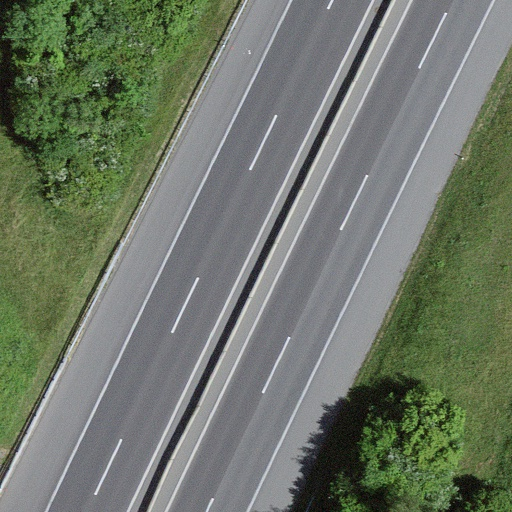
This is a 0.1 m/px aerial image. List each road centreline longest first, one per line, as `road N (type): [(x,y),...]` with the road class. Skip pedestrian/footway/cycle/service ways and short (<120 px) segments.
road 1 (motorway): [(207,511),(453,0)]
road 2 (motorway): [(332,0),(87,511)]
